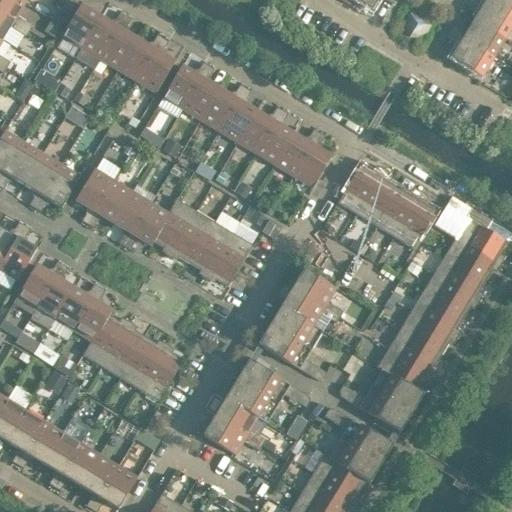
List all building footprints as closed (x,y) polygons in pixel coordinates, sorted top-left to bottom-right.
[(33,25),(17,16),(25,3),(19,0),(0,0),(0,13),(29,31),(33,25)] [(59,0),(56,6),(62,10),(68,0),(59,0)] [(69,14),(76,2),(72,0),(68,0),(62,10),(69,14)] [(378,0),(386,0),(393,4),(394,0),(355,0),(372,10),(378,0)] [(470,0),(482,7),(474,20),(505,39),(511,27),(511,17),(483,0),(470,0)] [(511,0),(483,0),(511,17),(511,0)] [(81,5),(62,37),(82,48),(101,17),(81,5)] [(406,31),(411,31),(415,33),(417,38),(427,31),(428,19),(418,12),(408,19),(406,31)] [(11,27),(26,37),(29,31),(0,13),(0,38),(3,40),(11,27)] [(121,13),(113,25),(101,17),(82,48),(76,58),(94,69),(100,59),(126,16),(121,13)] [(125,32),(132,19),(126,16),(100,59),(119,71),(138,39),(125,32)] [(51,20),(44,31),(54,37),(61,26),(51,20)] [(467,33),(454,25),(451,31),(494,57),(505,39),(474,20),(467,33)] [(448,37),(460,44),(451,57),(482,77),(494,57),(451,31),(448,37)] [(158,35),(150,47),(138,39),(119,71),(137,82),(163,38),(158,35)] [(10,62),(0,55),(0,44),(3,40),(0,38),(0,63),(7,68),(10,62)] [(176,62),(162,54),(169,42),(163,38),(137,82),(156,93),(176,62)] [(203,63),(196,75),(182,66),(163,98),(183,109),(209,66),(203,63)] [(207,82),(215,69),(209,66),(183,109),(201,121),(220,89),(207,82)] [(51,75),(45,85),(55,92),(59,84),(61,81),(51,75)] [(61,83),(56,92),(65,98),(71,89),(61,83)] [(240,85),(233,97),(220,89),(201,121),(220,132),(246,88),(240,85)] [(244,104),(251,92),(246,88),(220,132),(238,143),(257,112),(244,104)] [(18,91),(14,97),(23,102),(27,96),(18,91)] [(79,92),(74,100),(83,106),(88,98),(79,92)] [(72,106),(65,117),(74,123),(81,112),(72,106)] [(277,107),(270,119),(257,112),(238,143),(257,154),(283,111),(277,107)] [(281,126),(288,114),(283,111),(257,154),(275,165),(294,134),(281,126)] [(146,140),(151,131),(145,127),(140,136),(146,140)] [(314,130),(307,142),(294,134),(275,165),(293,176),(320,133),(314,130)] [(5,131),(0,139),(0,183),(24,143),(5,131)] [(318,149),(325,137),(320,133),(293,176),(313,188),(332,157),(318,149)] [(170,138),(163,149),(176,157),(183,146),(170,138)] [(0,187),(4,190),(11,178),(24,185),(43,154),(24,143),(0,183),(0,187)] [(37,193),(30,205),(35,209),(61,165),(43,154),(24,185),(37,193)] [(380,168),(376,169),(363,162),(338,203),(357,215),(385,169),(381,167),(380,168)] [(48,200),(62,208),(81,177),(61,165),(35,209),(41,212),(48,200)] [(95,169),(76,201),(90,209),(82,221),(88,224),(114,181),(95,169)] [(389,178),(388,174),(389,172),(385,169),(357,215),(376,226),(401,185),(389,178)] [(93,228),(101,216),(114,223),(133,192),(114,181),(88,224),(93,228)] [(242,182),(236,192),(246,198),(252,188),(242,182)] [(417,189),(417,191),(413,192),(401,185),(376,226),(394,238),(422,192),(417,189)] [(127,231),(119,243),(125,247),(151,203),(133,192),(114,223),(127,231)] [(413,249),(439,207),(426,200),(425,196),(426,194),(422,192),(394,238),(413,249)] [(153,242),(154,242),(165,249),(166,253),(165,254),(169,257),(197,211),(177,200),(169,214),(153,242)] [(130,250),(138,238),(152,246),(154,242),(153,242),(169,214),(151,203),(125,247),(130,250)] [(173,260),(174,258),(178,257),(190,264),(215,222),(197,211),(169,257),(173,260)] [(255,211),(251,218),(261,224),(266,218),(255,211)] [(509,244),(468,218),(456,238),(502,265),(504,261),(503,260),(502,256),(509,244)] [(269,221),(262,232),(275,240),(282,229),(269,221)] [(19,222),(12,234),(0,227),(0,266),(25,226),(19,222)] [(202,271),(203,275),(202,277),(206,279),(234,234),(215,222),(190,264),(202,271)] [(326,224),(322,231),(332,237),(336,230),(326,224)] [(0,270),(18,281),(37,250),(23,241),(31,229),(25,226),(0,266),(0,270)] [(210,282),(211,280),(215,279),(228,287),(253,245),(234,234),(206,279),(210,282)] [(498,269),(499,270),(502,265),(456,238),(445,256),(486,281),(494,270),(498,269)] [(355,239),(350,247),(359,253),(364,244),(355,239)] [(365,244),(360,254),(364,256),(373,262),(377,256),(375,250),(370,247),(365,244)] [(480,297),(479,293),(486,281),(445,256),(434,275),(479,302),(482,298),(480,297)] [(37,266),(18,297),(37,309),(63,265),(58,262),(50,274),(37,266)] [(412,262),(407,270),(417,276),(422,268),(412,262)] [(62,281),(69,269),(63,265),(37,309),(31,319),(50,330),(56,320),(75,288),(62,281)] [(343,312),(328,302),(336,289),(304,269),(292,289),(340,317),(343,312)] [(475,306),(477,307),(479,302),(434,275),(423,293),(464,318),(471,307),(475,306)] [(95,284),(87,296),(75,288),(56,320),(74,331),(100,288),(95,284)] [(110,315),(113,311),(99,303),(106,291),(100,288),(74,331),(92,342),(93,342),(109,315),(110,315)] [(321,314),(336,323),(340,317),(292,289),(281,307),(313,326),(314,326),(321,314)] [(394,291),(390,298),(396,302),(398,303),(403,296),(394,291)] [(458,334),(457,330),(464,318),(423,293),(411,312),(457,339),(460,335),(458,334)] [(323,331),(314,326),(313,326),(281,307),(269,327),(275,330),(275,329),(312,351),(323,331)] [(453,343),(455,344),(457,339),(411,312),(400,330),(442,355),(449,344),(453,343)] [(126,319),(125,321),(121,322),(110,315),(109,315),(93,342),(92,342),(83,356),(102,368),(130,322),(126,319)] [(134,330),(133,326),(134,325),(130,322),(102,368),(121,379),(146,337),(134,330)] [(15,326),(11,334),(18,339),(21,334),(23,331),(15,326)] [(300,370),(306,360),(312,351),(275,329),(275,330),(264,348),(300,370)] [(435,372),(434,368),(442,355),(400,330),(389,349),(435,376),(437,373),(435,372)] [(18,339),(16,343),(24,348),(30,339),(21,334),(18,339)] [(162,342),(162,343),(158,344),(146,337),(121,379),(139,390),(167,344),(162,342)] [(159,402),(184,360),(171,352),(170,348),(171,347),(167,344),(139,390),(159,402)] [(426,381),(430,380),(432,381),(435,376),(389,349),(377,369),(381,371),(382,370),(419,392),(420,392),(426,381)] [(306,360),(300,370),(318,381),(323,380),(327,373),(306,360)] [(274,375),(277,370),(266,364),(263,368),(254,363),(243,382),(243,383),(279,405),(285,395),(291,385),(274,375)] [(411,415),(424,394),(420,392),(419,392),(382,370),(381,371),(371,388),(407,410),(406,412),(411,415)] [(54,372),(46,386),(58,394),(67,379),(54,372)] [(258,418),(267,424),(279,405),(243,383),(243,382),(238,379),(226,398),(258,417),(258,418)] [(69,383),(61,396),(72,403),(80,390),(69,383)] [(291,385),(285,395),(306,408),(310,401),(309,396),(291,385)] [(344,385),(339,392),(341,397),(359,408),(365,398),(344,385)] [(395,430),(406,412),(407,410),(371,388),(365,398),(359,408),(376,418),(373,423),(384,430),(387,425),(395,430)] [(251,430),(258,418),(258,417),(226,398),(215,417),(263,445),(266,439),(251,430)] [(0,438),(6,443),(25,411),(7,399),(0,411),(0,438)] [(131,409),(127,417),(135,421),(139,414),(131,409)] [(328,411),(324,417),(345,429),(351,419),(334,409),(328,411)] [(19,450),(12,462),(18,465),(44,422),(25,411),(6,443),(19,450)] [(203,436),(235,455),(244,442),(259,451),(263,445),(215,417),(203,436)] [(376,462),(377,460),(388,442),(351,419),(345,429),(339,439),(376,462)] [(24,469),(30,457),(43,465),(63,433),(44,422),(18,465),(24,469)] [(292,425),(287,434),(297,440),(302,430),(292,425)] [(56,473),(49,484),(55,488),(81,444),(63,433),(43,465),(56,473)] [(299,439),(292,452),(296,455),(304,442),(299,439)] [(366,481),(370,484),(382,463),(377,460),(376,462),(339,439),(330,457),(329,458),(366,481)] [(61,491),(67,480),(80,487),(100,455),(81,444),(55,488),(61,491)] [(362,497),(360,496),(359,492),(366,481),(329,458),(330,457),(325,454),(313,474),(359,502),(362,497)] [(93,495),(86,507),(92,510),(118,466),(100,455),(80,487),(93,495)] [(95,511),(98,511),(104,502),(118,510),(138,478),(118,466),(92,510),(95,511)] [(347,511),(351,506),(355,505),(356,506),(359,502),(313,474),(302,492),(334,511),(347,511)] [(334,511),(302,492),(291,511),(292,511),(334,511)] [(151,511),(177,511),(181,506),(162,494),(151,511)] [(224,499),(220,505),(229,511),(233,504),(224,499)]
